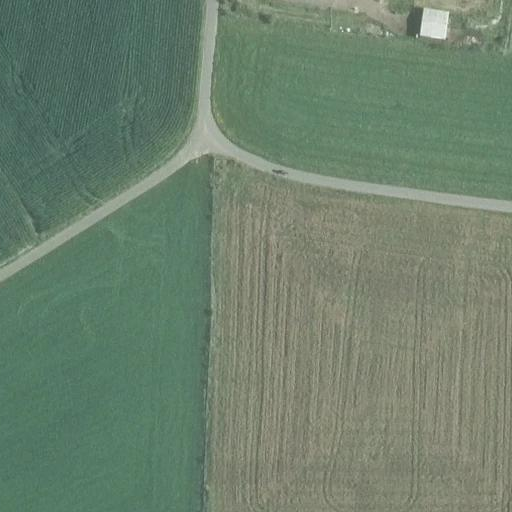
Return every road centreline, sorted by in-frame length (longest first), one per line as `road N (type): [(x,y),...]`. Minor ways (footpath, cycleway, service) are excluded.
road 1 (unclassified): [(210,138),(225,152),(314,184),(511,211)]
road 2 (unclassified): [(0,279),(210,138)]
road 3 (unclassified): [(210,138),(201,104),(210,0)]
